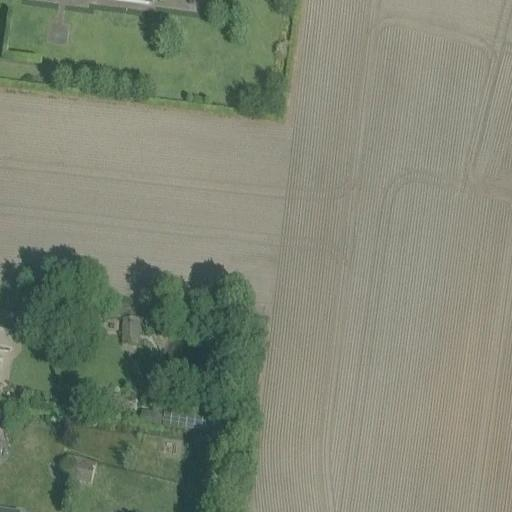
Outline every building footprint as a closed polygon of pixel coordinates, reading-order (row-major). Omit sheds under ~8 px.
[(9,283),(6,306),(22,309),(23,306),(62,312),(65,291),(9,283)] [(123,320),(123,346),(139,346),(140,320),(123,320)] [(0,333),(0,351),(13,353),(16,336),(0,333)] [(164,429),(166,416),(144,413),(142,426),(164,429)] [(67,457),(62,479),(92,486),(97,464),(67,457)]
